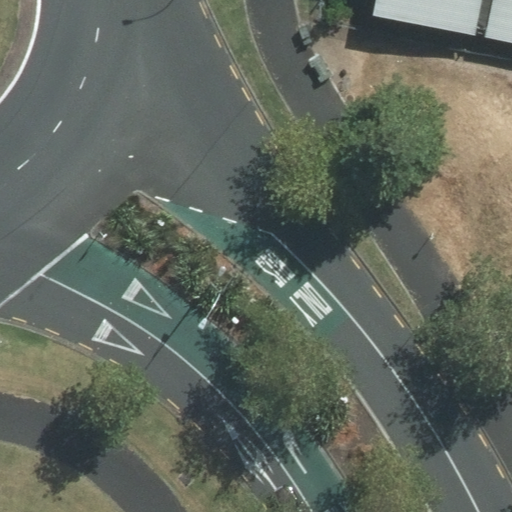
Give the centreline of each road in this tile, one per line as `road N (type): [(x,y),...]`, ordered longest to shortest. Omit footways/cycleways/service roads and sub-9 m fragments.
road 1 (tertiary): [(95,49),(370,337),(438,438),(474,511)]
road 2 (tertiary): [(311,511),(238,411),(0,233)]
road 3 (secondary): [(95,49),(72,97),(0,169)]
